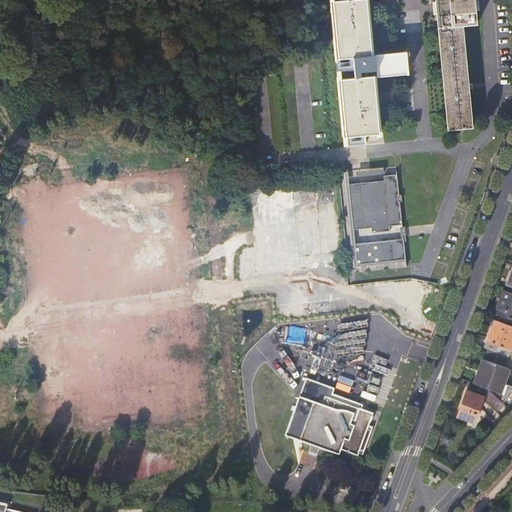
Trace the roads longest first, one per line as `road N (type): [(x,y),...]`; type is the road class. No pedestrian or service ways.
road 1 (secondary): [(511,163),(384,511)]
road 2 (residential): [(487,0),(494,109),(479,145),(265,162)]
